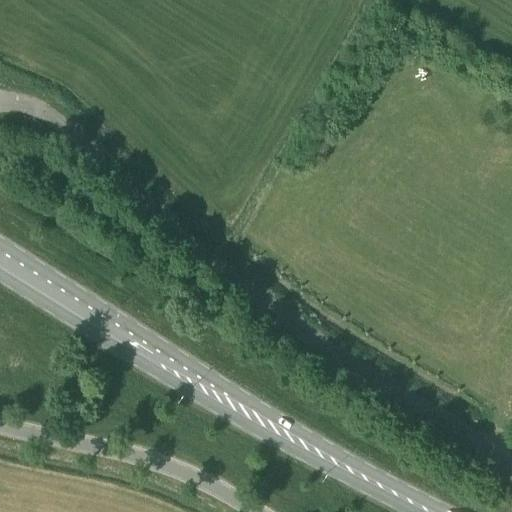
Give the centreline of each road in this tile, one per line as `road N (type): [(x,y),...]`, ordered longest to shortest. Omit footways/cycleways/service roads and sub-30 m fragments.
road 1 (primary): [(427,511),(0,260)]
road 2 (unclassified): [(254,511),(162,464),(0,426)]
